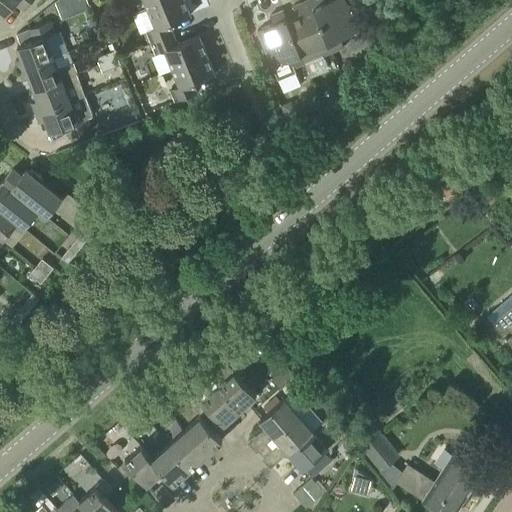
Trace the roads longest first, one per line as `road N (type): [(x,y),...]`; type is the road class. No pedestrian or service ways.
road 1 (tertiary): [(0,467),(511,25)]
road 2 (residential): [(190,500),(239,455),(277,496),(274,511)]
